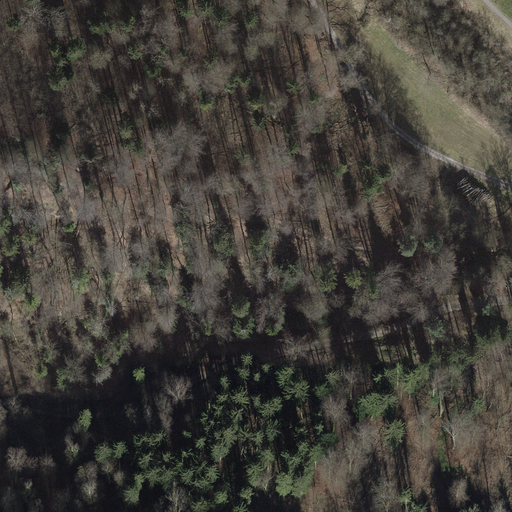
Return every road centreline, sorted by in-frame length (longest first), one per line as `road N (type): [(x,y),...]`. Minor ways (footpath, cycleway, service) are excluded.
road 1 (track): [(511,300),(435,311),(397,329),(250,361),(89,416),(0,403)]
road 2 (track): [(511,186),(394,126),(312,0)]
